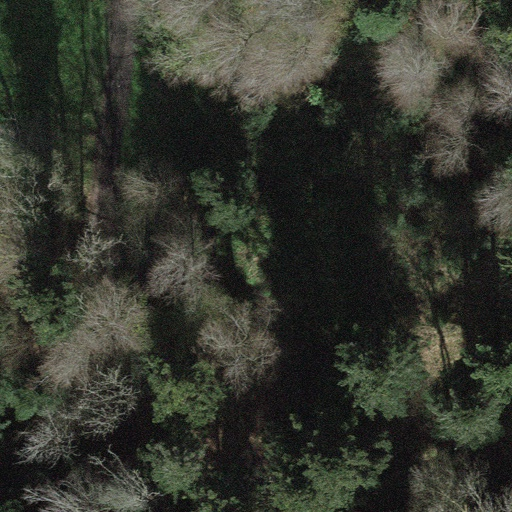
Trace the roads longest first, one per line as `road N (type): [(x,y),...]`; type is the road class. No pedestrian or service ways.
road 1 (track): [(111,149),(181,242),(254,307),(511,472)]
road 2 (track): [(122,511),(124,445),(97,303),(124,0)]
